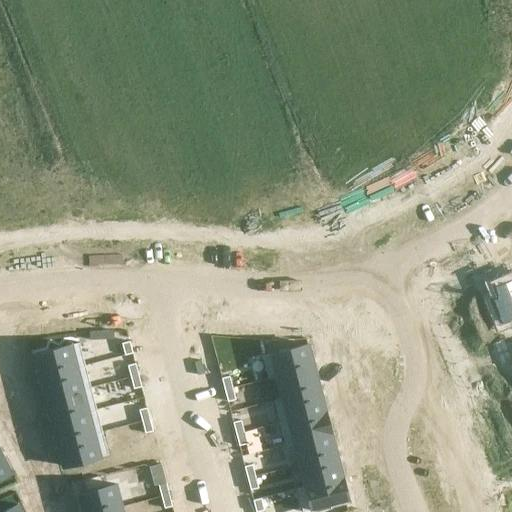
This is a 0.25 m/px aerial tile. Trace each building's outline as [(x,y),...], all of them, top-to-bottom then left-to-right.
[(499,297),(493,299),(502,322),(511,318),(511,278),(495,285),(499,297)] [(129,341),(121,343),(124,355),(132,353),(129,341)] [(504,341),(494,345),(497,354),(507,350),(504,341)] [(79,342),(33,354),(39,377),(85,365),(79,342)] [(307,344),(262,356),(268,379),(313,367),(307,344)] [(508,352),(498,356),(502,365),(511,361),(508,352)] [(135,363),(127,365),(130,377),(138,375),(135,363)] [(85,365),(39,377),(45,399),(90,388),(85,365)] [(313,367),(268,379),(268,380),(276,377),(281,398),(273,400),(273,401),(319,389),(313,367)] [(138,375),(130,377),(133,389),(141,387),(138,375)] [(229,376),(221,378),(224,390),(232,388),(229,376)] [(90,388),(45,399),(51,421),(96,410),(90,388)] [(232,388),(224,390),(227,402),(235,400),(232,388)] [(319,389),(273,401),(279,423),(325,411),(319,389)] [(146,408),(138,410),(141,421),(149,419),(146,408)] [(96,410),(51,421),(56,443),(102,432),(96,410)] [(325,411),(279,423),(285,445),(330,433),(325,411)] [(149,419),(141,421),(144,433),(152,431),(149,419)] [(240,420),(232,422),(235,434),(243,432),(240,420)] [(102,432),(56,443),(62,466),(108,455),(102,432)] [(243,432),(235,434),(238,446),(246,444),(243,432)] [(330,433),(285,445),(285,446),(293,444),(299,465),(336,455),(330,433)] [(0,452),(0,477),(10,472),(0,452)] [(304,486),(296,488),(296,489),(342,478),(336,455),(299,465),(304,486)] [(252,465),(244,467),(247,478),(255,476),(252,465)] [(255,476),(247,478),(250,490),(258,488),(255,476)] [(342,478),(296,489),(302,511),(347,500),(342,478)] [(166,483),(158,485),(161,497),(169,494),(166,483)] [(115,484),(77,494),(82,511),(101,511),(121,507),(115,484)] [(169,494),(161,497),(164,508),(172,506),(169,494)] [(260,498),(253,500),(255,511),(256,511),(263,510),(260,498)]
